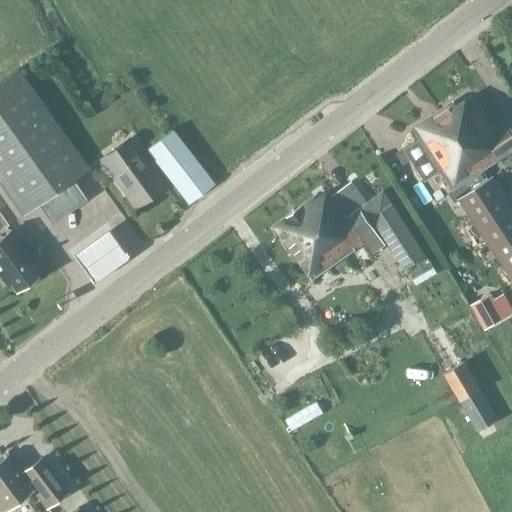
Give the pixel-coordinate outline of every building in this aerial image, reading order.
[(0,182),(22,214),(39,203),(53,223),(87,199),(72,179),(88,168),(19,69),(0,82),(0,182)] [(455,102),(414,129),(455,190),(511,152),(511,129),(510,127),(497,136),(471,97),(457,106),(455,102)] [(148,150),(189,203),(214,184),(173,131),(148,150)] [(103,162),(135,206),(163,185),(130,141),(103,162)] [(461,199),(511,276),(511,204),(494,177),(461,199)] [(315,197),(274,226),(312,280),(366,242),(373,252),(384,244),(373,227),(380,223),(391,240),(399,252),(417,241),(384,190),(367,203),(352,181),(334,195),(330,190),(316,200),(315,197)] [(84,265),(94,279),(127,255),(117,242),(107,227),(74,251),(84,265)] [(0,247),(0,275),(13,294),(17,292),(20,297),(41,281),(38,276),(41,274),(14,237),(0,247)] [(477,309),(485,327),(505,317),(496,300),(477,309)] [(444,374),(479,432),(499,420),(464,362),(444,374)] [(0,509),(1,511),(3,511),(33,489),(47,508),(68,492),(42,459),(22,474),(8,455),(0,461),(0,509)]
